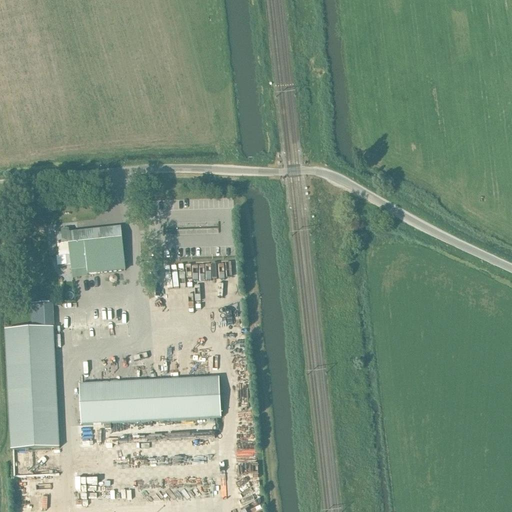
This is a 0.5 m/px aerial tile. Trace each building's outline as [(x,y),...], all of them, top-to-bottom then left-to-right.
[(327,209),(326,179),(312,179),(313,209),(327,209)] [(318,239),(332,238),(331,221),(317,222),(318,239)] [(71,255),(73,277),(125,270),(120,229),(68,235),(68,231),(63,232),(63,236),(57,236),(60,257),(71,255)] [(53,303),(32,305),(33,329),(6,331),(12,451),(39,450),(61,449),(53,303)] [(224,417),(221,377),(81,386),(84,426),(224,417)] [(86,476),(87,488),(97,487),(96,476),(86,476)] [(114,498),(124,498),(124,488),(114,487),(114,498)]
